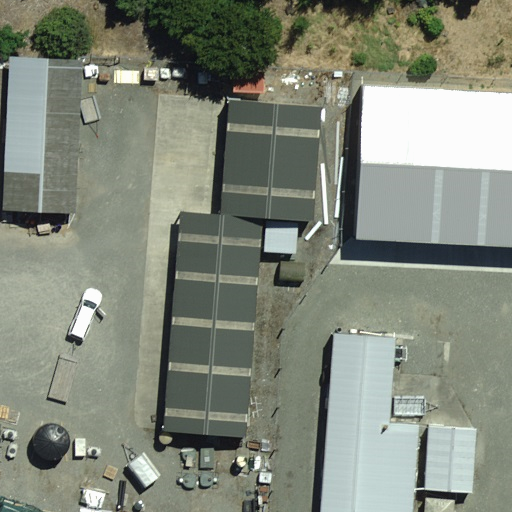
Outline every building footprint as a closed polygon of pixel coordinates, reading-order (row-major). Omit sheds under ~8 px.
[(66,56),(0,51),(0,220),(56,224),(66,56)] [(511,71),(341,63),(333,232),(511,241),(511,71)] [(324,83),(229,76),(220,202),(315,209),(324,83)] [(266,230),(167,223),(152,428),(251,435),(266,230)] [(402,511),(414,356),(319,349),(306,511),(402,511)]
